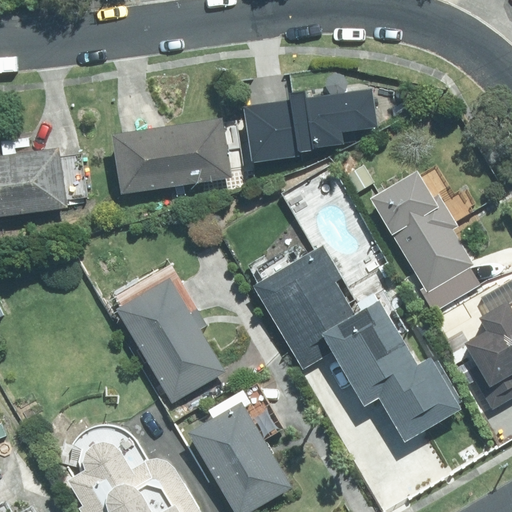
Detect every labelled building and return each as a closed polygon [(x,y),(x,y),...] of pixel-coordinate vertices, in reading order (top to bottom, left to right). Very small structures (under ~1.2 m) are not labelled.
[(227,121),(227,118),(118,134),(126,192),(235,177),(231,146),(243,144),(240,119),(227,121)] [(66,148),(0,156),(0,216),(73,207),(66,148)] [(437,191),(426,173),(377,201),(427,288),(422,290),(430,304),(436,302),(441,309),(468,293),(459,276),(476,266),(456,231),(462,227),(448,203),(450,202),(442,188),(437,191)] [(412,444),(470,411),(440,359),(427,367),(390,301),(388,303),(384,295),(367,305),(371,312),(361,317),(341,282),(347,279),(328,246),(259,286),(305,369),(339,349),(373,408),(387,400),(412,444)] [(212,326),(179,268),(144,288),(148,295),(121,311),(174,403),(228,372),(204,331),(212,326)] [(511,301),(484,318),(491,331),(470,344),(480,362),(469,369),(491,408),(511,396),(511,301)] [(253,511),(297,487),(248,402),(193,433),(238,511),(253,511)] [(0,440),(12,437),(8,425),(0,427),(0,440)] [(85,473),(73,480),(88,506),(84,508),(85,511),(206,511),(181,468),(174,462),(165,459),(154,461),(153,461),(140,440),(136,434),(130,431),(123,428),(118,426),(112,425),(106,425),(100,426),(94,428),(89,431),(84,434),(79,439),(76,444),(71,458),(80,460),(85,473)] [(0,511),(27,511),(26,510),(22,511),(20,511),(13,500),(0,506),(0,511)]
